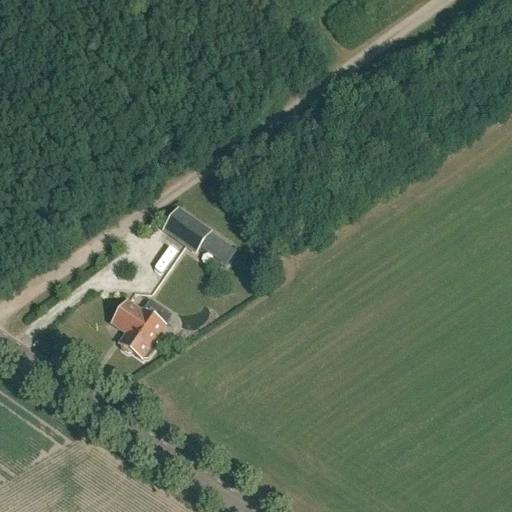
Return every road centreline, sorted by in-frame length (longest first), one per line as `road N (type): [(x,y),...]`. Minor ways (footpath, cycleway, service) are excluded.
road 1 (track): [(444,0),(0,310)]
road 2 (tertiary): [(248,511),(0,343)]
